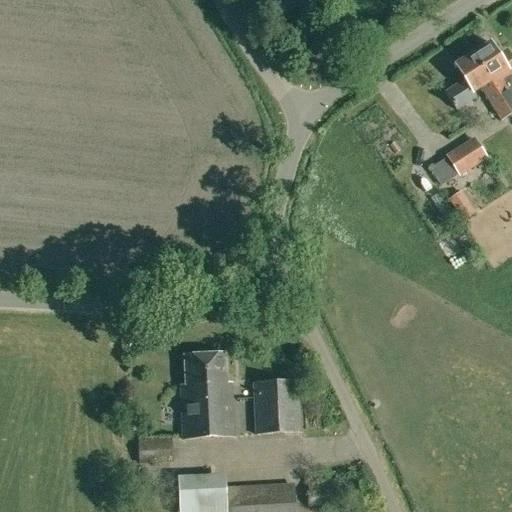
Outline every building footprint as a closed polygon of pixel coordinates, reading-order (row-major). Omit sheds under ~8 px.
[(265,0),(278,19),(309,0),(265,0)] [(490,42),(472,54),(510,114),(511,112),(511,74),(511,73),(511,55),(508,49),(498,55),(490,42)] [(478,99),(474,94),(482,89),(501,120),(510,114),(472,54),(455,65),(465,81),(446,93),(458,112),(478,99)] [(474,138),(445,156),(459,177),(487,159),(474,138)] [(448,199),(462,221),(475,213),(461,191),(448,199)] [(225,354),(185,356),(186,386),(181,387),(183,440),(234,438),(232,384),(227,385),(225,354)] [(298,381),(253,383),(256,435),(300,433),(298,381)] [(172,464),(172,438),(138,439),(140,465),(172,464)] [(295,511),(295,488),(226,491),(224,475),(178,477),(179,511),(295,511)] [(359,504),(359,477),(309,481),(309,508),(359,504)]
